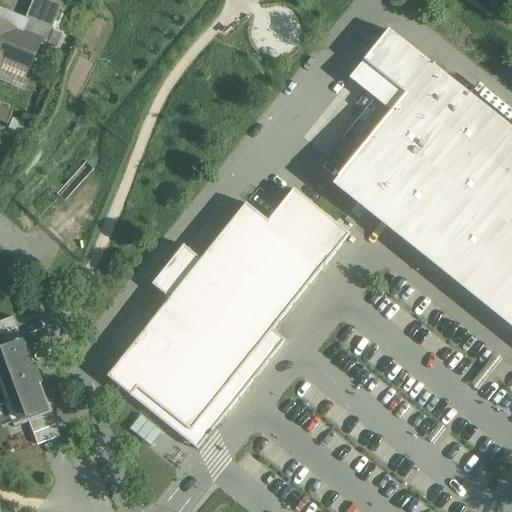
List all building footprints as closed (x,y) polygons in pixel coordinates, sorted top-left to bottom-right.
[(61,6),(46,0),(33,0),(25,19),(27,20),(51,30),(61,6)] [(25,20),(0,9),(0,23),(22,33),(27,20),(25,19),(25,20)] [(51,30),(27,20),(22,33),(42,42),(42,43),(48,45),(53,31),(51,30)] [(22,33),(0,23),(0,64),(1,62),(29,74),(42,43),(42,42),(22,33)] [(511,129),(389,31),(364,62),(406,96),(338,180),(358,196),(358,197),(360,199),(360,198),(379,213),(380,215),(381,214),(407,235),(407,236),(409,237),(436,258),(435,259),(437,260),(438,260),(464,281),(464,282),(466,283),(492,304),(494,306),(494,305),(511,319),(511,129)] [(12,113),(0,108),(0,121),(7,125),(12,113)] [(245,207),(231,224),(229,225),(230,226),(216,243),(215,243),(214,244),(215,245),(202,261),(201,261),(185,249),(185,248),(183,246),(182,248),(183,249),(169,266),(168,266),(167,267),(167,268),(154,285),(153,285),(151,287),(153,288),(154,287),(170,300),(165,308),(164,307),(163,309),(149,327),(149,326),(147,328),(148,328),(134,346),(134,345),(132,347),(133,347),(119,365),(118,364),(117,366),(118,366),(109,378),(108,377),(107,379),(108,380),(109,379),(130,397),(131,399),(133,397),(132,396),(138,390),(190,432),(190,433),(192,434),(193,432),(192,432),(204,417),(215,427),(216,429),(218,427),(217,426),(223,419),(223,420),(225,418),(224,418),(238,400),(239,401),(240,399),(239,399),(253,381),(254,382),(255,380),(255,379),(268,362),(269,363),(271,361),(270,360),(284,343),(284,344),(286,342),(284,341),(272,332),(278,325),(280,324),(279,323),(292,307),(293,307),(294,306),(293,305),(307,288),(308,288),(309,287),(309,286),(323,269),(325,268),(323,266),(322,267),(305,253),(305,252),(304,251),(303,252),(286,238),(286,237),(284,235),(284,236),(266,222),(267,221),(265,220),(265,221),(247,207),(248,206),(246,205),(245,206),(245,207)] [(24,339),(0,348),(0,390),(15,429),(52,415),(24,339)]
